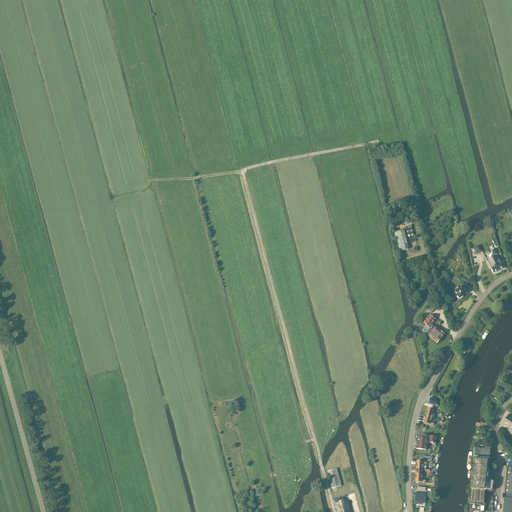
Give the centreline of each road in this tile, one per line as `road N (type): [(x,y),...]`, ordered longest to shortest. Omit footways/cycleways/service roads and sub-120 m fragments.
road 1 (tertiary): [(409,511),(418,406),(476,305),(511,274)]
road 2 (unclassified): [(42,511),(0,353)]
